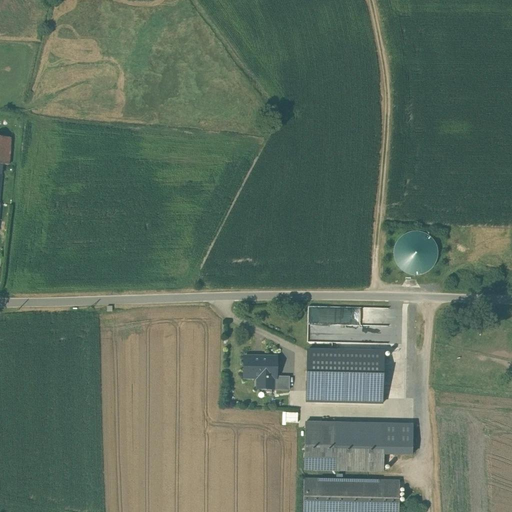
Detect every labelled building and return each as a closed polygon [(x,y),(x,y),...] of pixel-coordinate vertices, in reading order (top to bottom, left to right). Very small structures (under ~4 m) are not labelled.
[(11,138),(0,136),(0,164),(2,165),(8,165),(11,138)] [(408,272),(415,273),(422,272),(428,269),(433,265),(436,259),(437,252),(437,245),(434,239),(429,233),(422,230),(415,229),(407,230),(401,234),(396,239),(394,246),(393,252),(394,259),(398,264),(402,269),(408,272)] [(377,326),(377,307),(310,306),(309,307),(308,340),(323,340),(323,336),(320,336),(329,333),(329,334),(334,333),(335,325),(342,326),(343,328),(350,326),(352,332),(354,331),(354,328),(360,326),(375,326),(375,333),(379,331),(380,334),(385,335),(385,326),(389,339),(389,326),(377,326)] [(382,352),(305,350),(304,401),(381,403),(382,352)] [(277,358),(244,358),(243,378),(276,378),(277,358)] [(299,423),(298,412),(283,412),(283,423),(299,423)] [(302,424),(302,471),(381,472),(382,448),(334,447),(335,425),(302,424)] [(303,479),(301,511),(396,511),(398,482),(303,479)]
